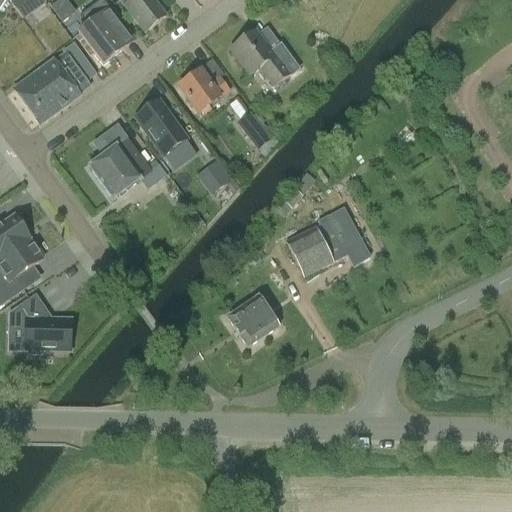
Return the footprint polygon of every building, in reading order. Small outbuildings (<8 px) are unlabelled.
[(0,0),(0,11),(8,0),(0,0)] [(61,0),(51,8),(63,24),(76,14),(65,0),(61,0)] [(117,0),(124,9),(145,36),(166,20),(153,3),(157,0),(135,0),(134,1),(133,0),(117,0)] [(104,67),(124,52),(111,34),(122,26),(111,11),(79,35),(104,67)] [(275,90),(299,73),(280,48),(271,55),(255,34),(230,52),(250,80),(254,77),(261,72),(275,90)] [(55,64),(15,94),(39,127),(61,111),(66,107),(79,97),(87,91),(89,89),(86,85),(66,57),(55,64)] [(220,101),(229,94),(220,82),(211,89),(201,74),(179,90),(198,117),(220,102),(220,101)] [(187,143),(159,104),(135,121),(163,160),(187,143)] [(238,127),(257,152),(270,142),(250,117),(238,127)] [(108,155),(90,168),(114,202),(140,183),(152,174),(127,140),(118,128),(93,146),(94,147),(99,143),(108,155)] [(231,184),(217,164),(208,171),(196,179),(210,199),(231,184)] [(304,280),(332,266),(365,250),(345,213),(318,226),(319,230),(287,246),(304,280)] [(0,262),(28,243),(30,242),(14,219),(0,229),(0,262)] [(31,247),(28,243),(0,262),(0,271),(7,282),(0,287),(0,310),(24,294),(16,281),(33,270),(42,263),(40,260),(43,258),(34,245),(31,247)] [(35,298),(18,310),(26,322),(25,322),(25,354),(27,354),(27,357),(42,358),(42,354),(70,355),(71,323),(52,322),(35,298)] [(247,351),(279,331),(258,299),(227,320),(247,351)]
